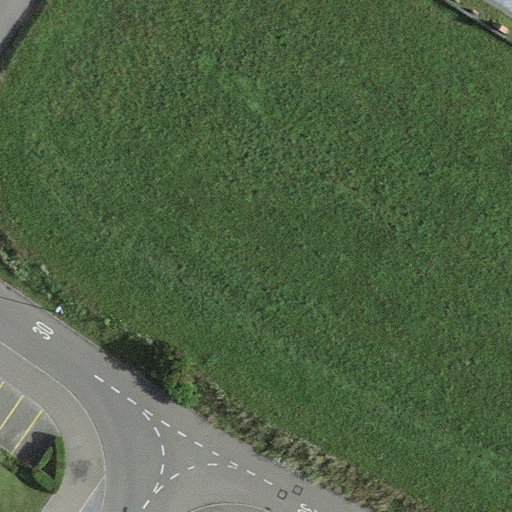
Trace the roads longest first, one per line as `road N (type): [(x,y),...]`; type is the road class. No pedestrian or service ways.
road 1 (residential): [(0,311),(189,438)]
road 2 (residential): [(189,438),(317,511)]
